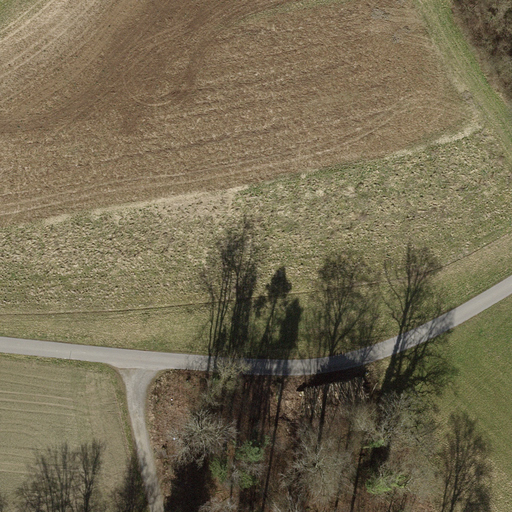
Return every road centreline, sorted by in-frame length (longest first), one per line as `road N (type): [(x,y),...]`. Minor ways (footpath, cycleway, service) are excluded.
road 1 (unclassified): [(0,343),(133,360),(314,360),(417,337),(511,280)]
road 2 (track): [(133,360),(144,448),(164,511)]
